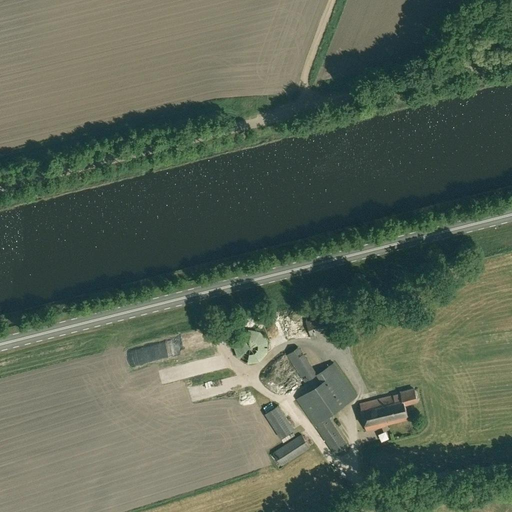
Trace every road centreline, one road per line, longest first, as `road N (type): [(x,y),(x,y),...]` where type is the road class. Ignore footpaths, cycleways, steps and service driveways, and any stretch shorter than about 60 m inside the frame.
road 1 (primary): [(0,343),(511,213)]
road 2 (unclassified): [(0,188),(511,59)]
road 3 (unclassified): [(511,465),(363,486),(328,510)]
